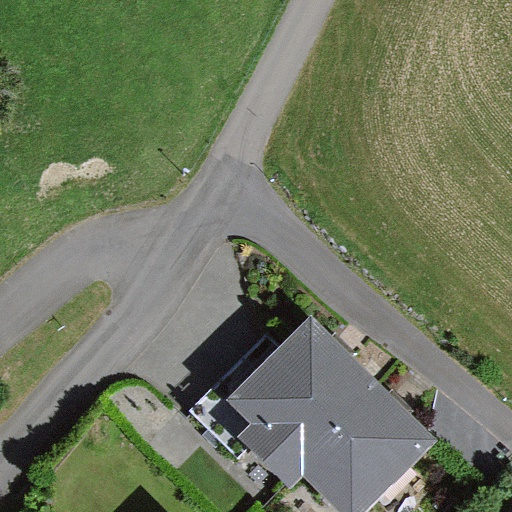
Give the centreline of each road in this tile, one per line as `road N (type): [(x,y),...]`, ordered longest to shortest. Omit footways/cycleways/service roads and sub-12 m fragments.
road 1 (residential): [(174,264),(222,188),(511,431)]
road 2 (residential): [(0,472),(136,324),(174,264)]
road 3 (residential): [(174,264),(125,247),(85,260),(0,318)]
